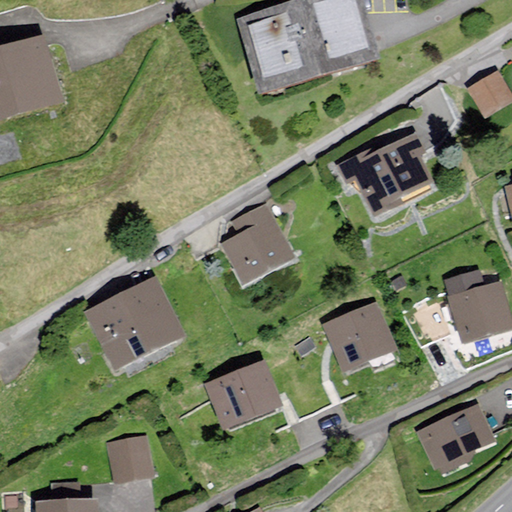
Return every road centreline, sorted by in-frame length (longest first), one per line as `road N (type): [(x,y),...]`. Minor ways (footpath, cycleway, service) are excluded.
road 1 (residential): [(511,30),(0,343)]
road 2 (unclassified): [(199,511),(511,362)]
